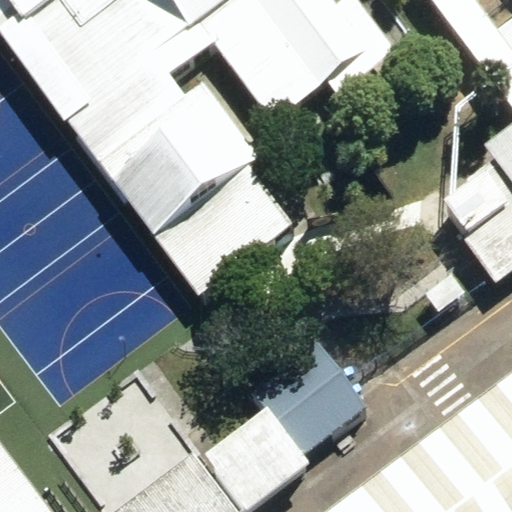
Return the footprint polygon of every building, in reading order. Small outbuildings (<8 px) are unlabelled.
[(511,0),(0,0),(0,56),(203,336),(316,255),(249,163),(394,58),(351,0),(433,0),(511,108),(511,158),(448,204),(511,292),(511,0)] [(257,423),(297,473),(366,418),(327,368),(257,423)] [(511,511),(511,397),(359,511),(511,511)] [(36,511),(0,464),(0,511),(36,511)] [(182,511),(226,511),(211,491),(182,511)]
